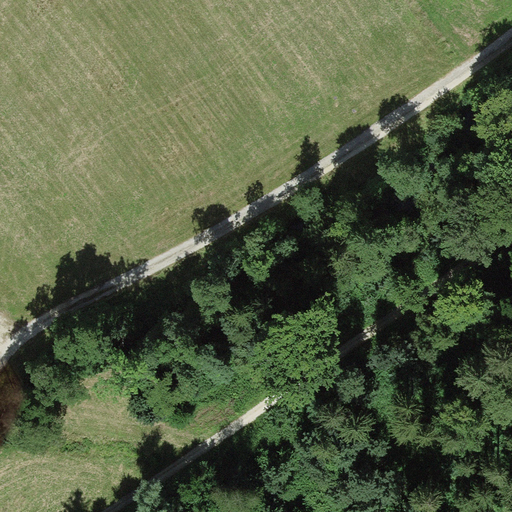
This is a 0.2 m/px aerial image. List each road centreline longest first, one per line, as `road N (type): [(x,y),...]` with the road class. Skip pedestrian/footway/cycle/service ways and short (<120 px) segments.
road 1 (track): [(511,29),(229,226),(14,338),(0,356)]
road 2 (track): [(108,511),(511,229)]
